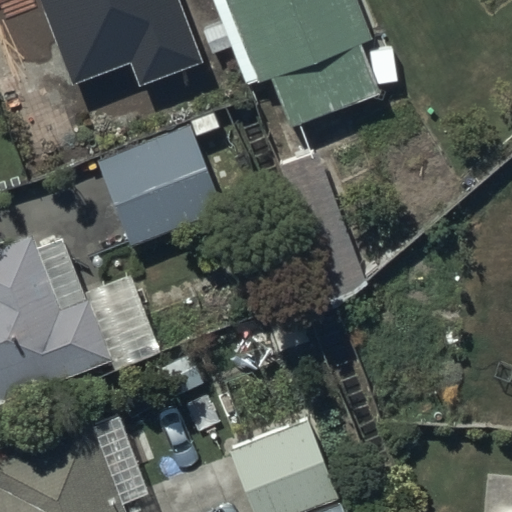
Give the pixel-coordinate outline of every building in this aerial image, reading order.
[(30,0),(0,0),(0,109),(22,102),(14,77),(53,63),(30,0)] [(210,0),(246,88),(268,79),(287,130),(374,95),(355,47),(368,42),(350,0),(210,0)] [(187,126),(94,161),(128,248),(221,212),(187,126)] [(313,153),(275,169),(326,299),(364,282),(313,153)] [(0,244),(0,403),(109,362),(61,238),(32,249),(26,234),(0,244)] [(80,417),(0,446),(0,511),(124,511),(120,500),(144,491),(115,414),(84,426),(80,417)] [(303,415),(225,444),(250,511),(301,511),(335,500),(303,415)]
